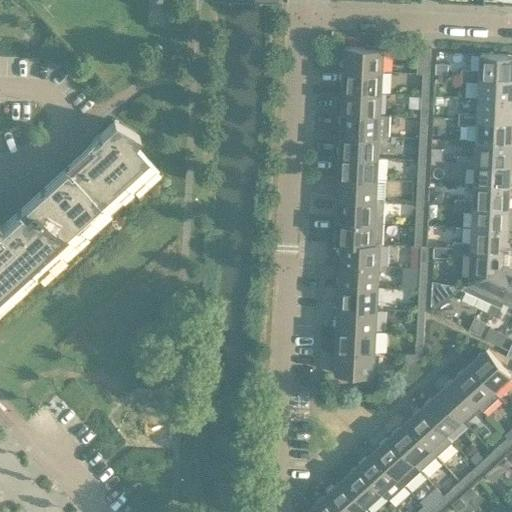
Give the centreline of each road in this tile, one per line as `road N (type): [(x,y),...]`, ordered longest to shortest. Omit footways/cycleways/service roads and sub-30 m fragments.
road 1 (residential): [(276,511),(302,23),(319,9)]
road 2 (residential): [(319,9),(511,20)]
road 3 (residential): [(16,420),(96,511)]
